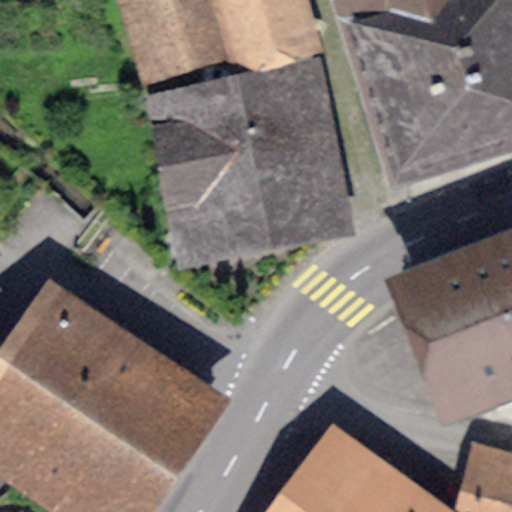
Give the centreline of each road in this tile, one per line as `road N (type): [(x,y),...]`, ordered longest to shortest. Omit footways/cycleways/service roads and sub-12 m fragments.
road 1 (residential): [(278,378),(0,254)]
road 2 (primary): [(511,198),(358,273),(312,319),(278,378)]
road 3 (residential): [(511,440),(430,427),(278,378)]
road 4 (primary): [(278,378),(200,511)]
